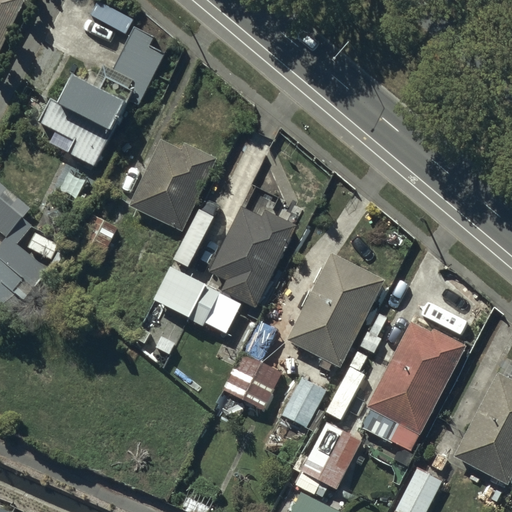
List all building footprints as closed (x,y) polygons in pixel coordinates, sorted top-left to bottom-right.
[(0,0),(0,44),(21,0),(0,0)] [(134,16),(102,0),(96,0),(91,11),(127,29),(134,16)] [(126,95),(73,69),(59,97),(50,92),(38,116),(76,135),(69,148),(94,160),(126,95)] [(216,155),(185,140),(182,145),(162,136),(130,203),(181,227),(216,155)] [(30,206),(0,179),(0,225),(7,232),(30,206)] [(297,222),(265,206),(261,213),(242,203),(211,267),(228,276),(223,287),(256,304),(297,222)] [(116,226),(92,213),(73,248),(97,261),(116,226)] [(24,218),(0,246),(0,323),(48,268),(16,241),(31,224),(24,218)] [(384,278),(332,251),(288,338),(340,364),(384,278)] [(242,301),(170,266),(155,297),(227,332),(242,301)] [(387,316),(380,313),(371,330),(378,334),(387,316)] [(277,328),(261,320),(245,350),(262,358),(277,328)] [(465,344),(432,326),(430,329),(413,320),(369,403),(400,419),(390,436),(410,447),(465,344)] [(150,331),(141,326),(135,335),(144,340),(150,331)] [(380,337),(368,331),(361,344),(373,351),(380,337)] [(366,355),(358,351),(351,364),(359,369),(366,355)] [(281,371),(243,352),(225,387),(263,406),(281,371)] [(365,375),(350,367),(327,411),(342,419),(365,375)] [(511,470),(511,377),(498,370),(454,453),(507,481),(511,470)] [(325,389),(300,376),(282,411),(307,424),(325,389)] [(361,439),(327,421),(302,468),(336,486),(361,439)] [(425,511),(442,480),(417,468),(395,511),(398,511),(425,511)] [(318,481),(302,472),(296,482),(313,491),(318,481)] [(327,486),(320,482),(315,491),(322,494),(327,486)] [(345,511),(301,489),(289,511),(345,511)] [(501,491),(497,489),(492,497),(497,499),(501,491)]
